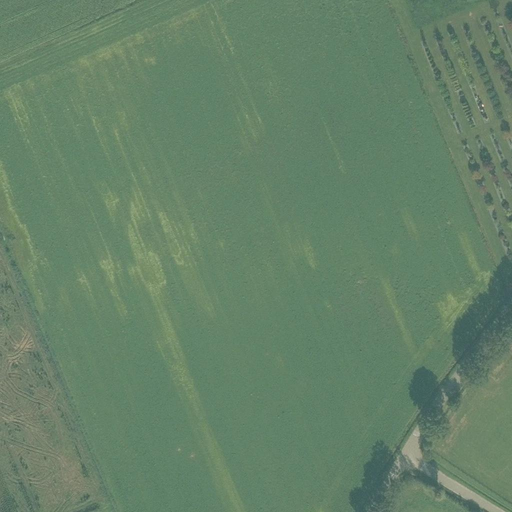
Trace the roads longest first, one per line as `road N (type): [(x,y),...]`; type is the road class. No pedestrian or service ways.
road 1 (track): [(0,249),(107,511)]
road 2 (unclassified): [(403,456),(511,306)]
